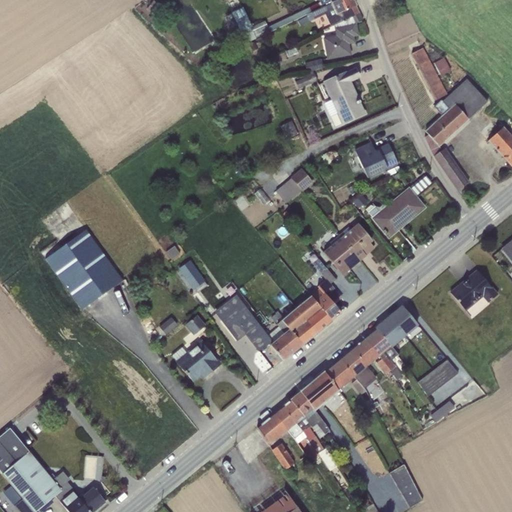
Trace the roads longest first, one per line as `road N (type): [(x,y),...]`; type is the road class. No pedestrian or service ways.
road 1 (secondary): [(472,225),(129,511)]
road 2 (unclassified): [(472,225),(422,146),(366,0)]
